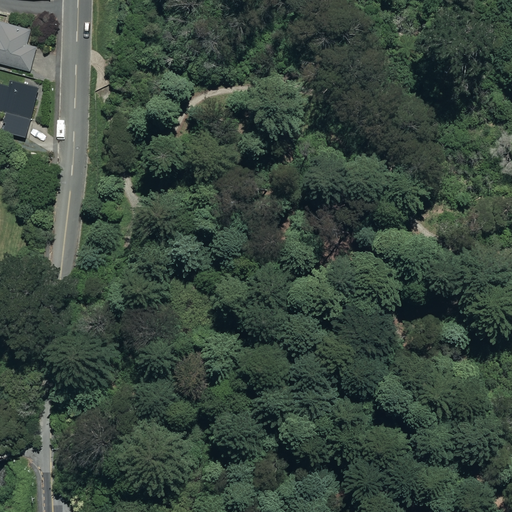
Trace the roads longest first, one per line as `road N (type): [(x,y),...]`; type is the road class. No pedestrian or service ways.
road 1 (track): [(73,135),(118,160),(134,192),(147,192),(179,126),(222,93),(335,114),(380,158),(412,237),(439,242)]
road 2 (residential): [(77,0),(51,511)]
road 3 (track): [(439,242),(455,260),(459,306),(373,324),(357,364),(373,404),(482,479),(500,511)]
